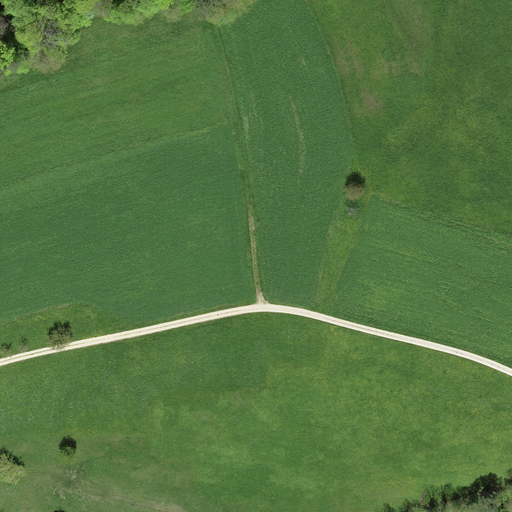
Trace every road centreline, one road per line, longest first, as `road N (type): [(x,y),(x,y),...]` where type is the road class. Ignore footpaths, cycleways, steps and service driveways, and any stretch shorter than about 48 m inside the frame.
road 1 (track): [(0,363),(262,307),(511,372)]
road 2 (track): [(262,307),(225,94)]
road 3 (track): [(187,511),(42,472),(0,483)]
